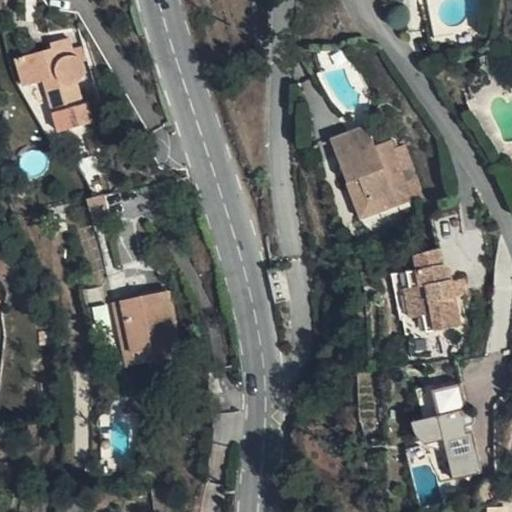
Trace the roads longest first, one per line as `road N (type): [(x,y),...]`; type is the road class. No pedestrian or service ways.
road 1 (residential): [(267,376),(299,365),(306,329),(282,138),(286,0)]
road 2 (tertiary): [(162,0),(250,278),(267,376)]
road 3 (residential): [(369,0),(511,219)]
road 4 (tertiary): [(267,376),(259,511)]
